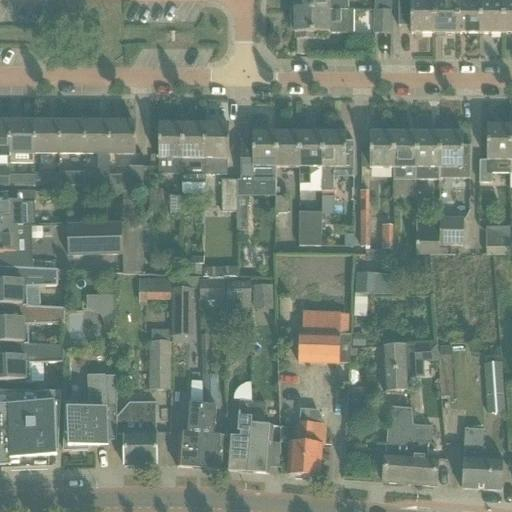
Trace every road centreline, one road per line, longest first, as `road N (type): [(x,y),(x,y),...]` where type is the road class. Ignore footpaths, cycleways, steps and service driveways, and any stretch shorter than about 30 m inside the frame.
road 1 (tertiary): [(284,509),(0,504)]
road 2 (residential): [(246,79),(511,80)]
road 3 (residential): [(0,78),(246,79)]
